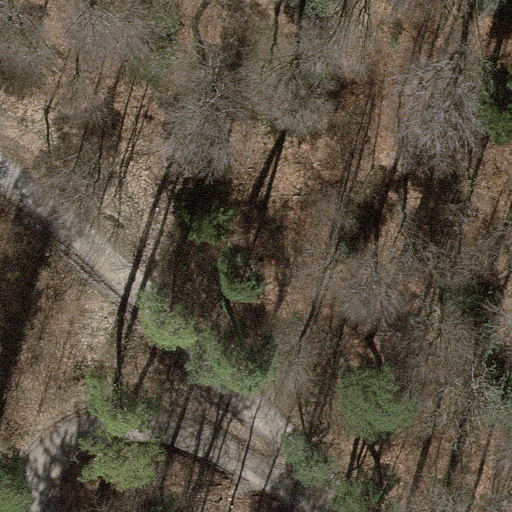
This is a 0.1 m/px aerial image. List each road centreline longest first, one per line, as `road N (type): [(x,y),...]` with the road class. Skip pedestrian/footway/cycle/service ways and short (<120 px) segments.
road 1 (track): [(349,511),(103,252),(0,175)]
road 2 (track): [(33,511),(45,471),(73,442),(128,422),(195,437),(326,511)]
